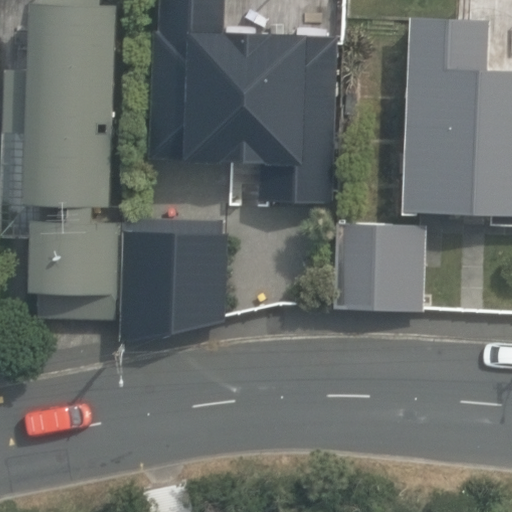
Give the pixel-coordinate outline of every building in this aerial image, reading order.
[(104,2),(104,0),(44,0),(45,4),(34,4),(33,69),(7,68),(3,233),(36,234),(35,287),(42,287),(41,314),(122,316),(124,219),(114,219),(119,2),(104,2)] [(267,196),(338,199),(344,36),(229,32),(230,0),(167,0),(166,30),(162,30),(157,154),(230,157),(230,171),(268,172),(267,196)] [(403,200),(511,204),(511,60),(485,60),(487,12),(410,9),(403,200)] [(130,219),(127,327),(171,317),(170,323),(192,320),(192,312),(229,304),(232,222),(206,221),(206,206),(166,205),(165,219),(130,219)] [(336,298),(421,302),(424,217),(339,214),(336,298)] [(150,486),(155,511),(196,511),(189,479),(150,486)]
